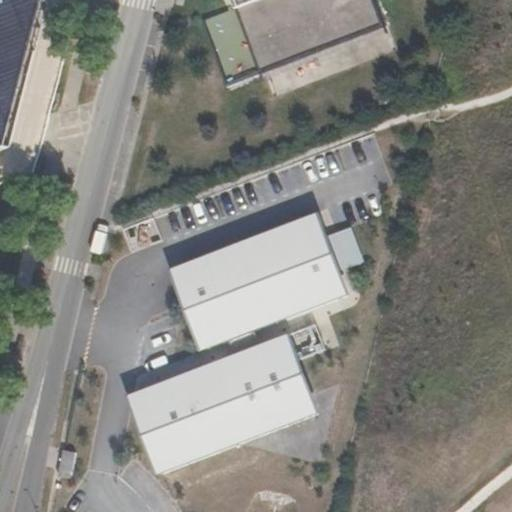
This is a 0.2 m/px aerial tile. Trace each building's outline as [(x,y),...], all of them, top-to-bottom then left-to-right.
[(240,0),(244,8),(213,23),(239,95),(390,31),(377,0),(240,0)] [(316,213),(168,268),(198,350),(347,296),(338,273),(325,236),(316,213)] [(351,227),(325,236),(338,273),(365,263),(351,227)] [(286,334),(126,395),(157,474),(316,413),(286,334)] [(73,479),(76,454),(64,452),(61,477),(73,479)]
